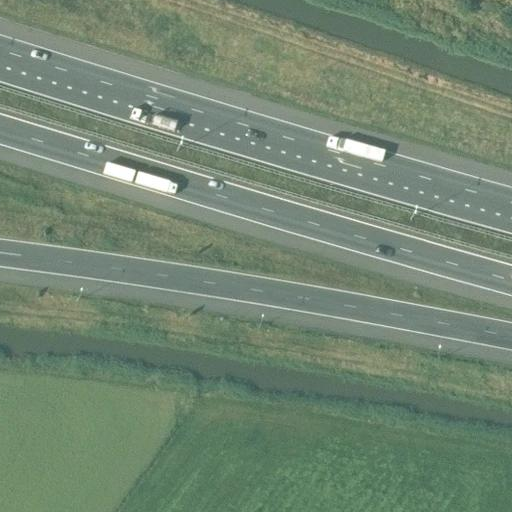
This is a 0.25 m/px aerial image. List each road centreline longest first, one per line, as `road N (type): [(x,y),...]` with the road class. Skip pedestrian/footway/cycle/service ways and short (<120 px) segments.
road 1 (motorway): [(511,208),(0,57)]
road 2 (motorway): [(0,131),(511,279)]
road 3 (motorway): [(0,253),(511,338)]
